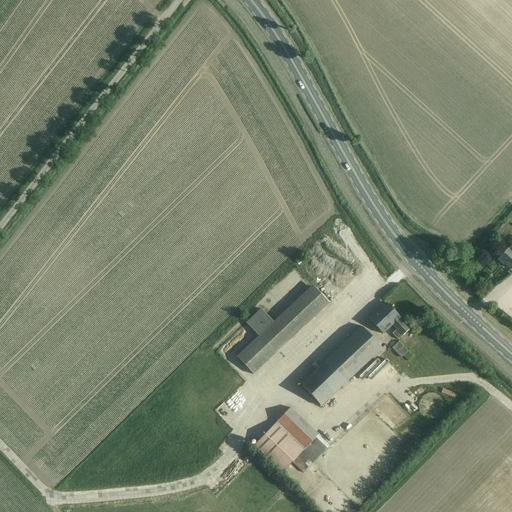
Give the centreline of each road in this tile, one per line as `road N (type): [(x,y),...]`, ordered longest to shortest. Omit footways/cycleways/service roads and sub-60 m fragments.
road 1 (primary): [(249,0),(382,220),(511,355)]
road 2 (unclassified): [(0,229),(179,0)]
